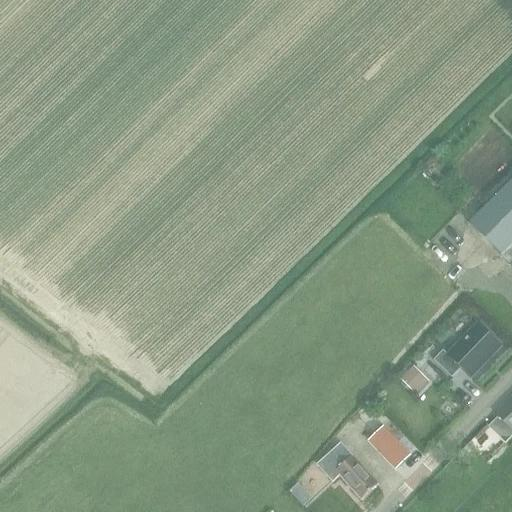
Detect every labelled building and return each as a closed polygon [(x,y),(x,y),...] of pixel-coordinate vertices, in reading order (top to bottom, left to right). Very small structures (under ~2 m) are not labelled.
[(511,184),(472,224),(511,264),(511,266),(511,267),(511,268),(511,184)] [(502,347),(477,323),(447,355),(443,351),(433,361),(452,379),(461,370),(471,379),(502,347)] [(511,402),(497,417),(511,431),(511,402)] [(417,461),(429,451),(400,420),(389,430),(417,461)] [(411,456),(397,442),(383,427),(368,441),(382,456),(396,470),(411,456)] [(341,444),(318,465),(333,482),(340,476),(348,485),(362,500),(378,486),(364,470),(343,447),(341,444)]
